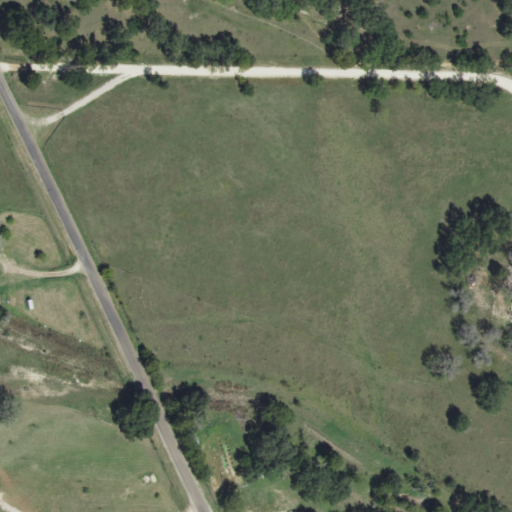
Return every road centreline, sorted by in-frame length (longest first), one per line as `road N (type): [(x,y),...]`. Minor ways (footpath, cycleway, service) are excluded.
road 1 (residential): [(0,66),(511,74)]
road 2 (tertiary): [(206,511),(0,82)]
